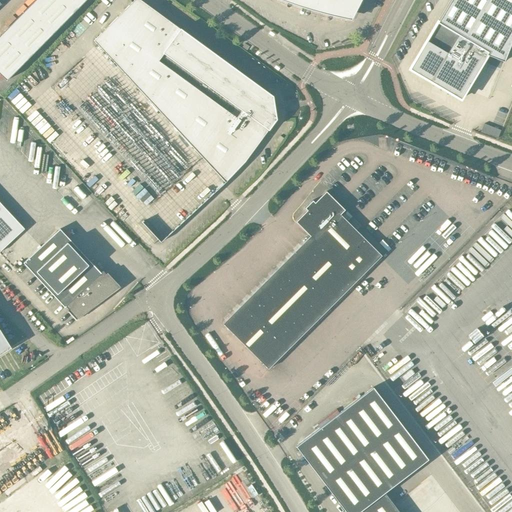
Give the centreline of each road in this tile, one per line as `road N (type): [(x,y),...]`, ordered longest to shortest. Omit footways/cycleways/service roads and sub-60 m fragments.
road 1 (unclassified): [(154,294),(249,210),(350,99)]
road 2 (unclassified): [(300,511),(154,294)]
road 3 (unclassified): [(154,294),(8,395)]
road 4 (unclassified): [(206,0),(350,99)]
road 5 (unclassified): [(350,99),(511,163)]
